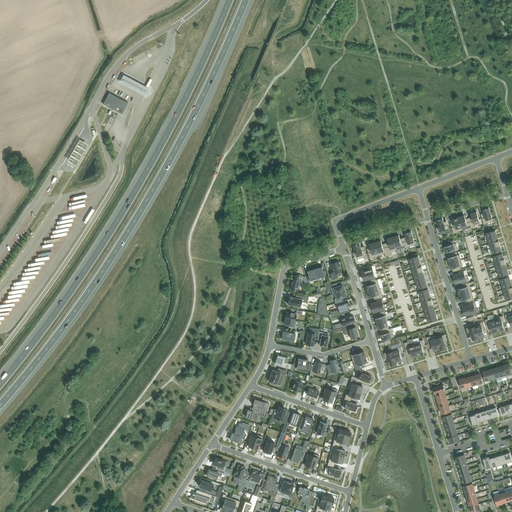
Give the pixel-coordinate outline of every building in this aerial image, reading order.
[(151,89),(123,75),(120,82),(147,96),(151,89)] [(122,114),(128,103),(109,93),(103,104),(122,114)] [(68,158),(76,163),(88,143),(79,138),(68,158)] [(485,217),(482,218),(483,223),(484,224),(487,223),(493,221),(489,208),(483,210),(484,213),(485,217)] [(473,221),(470,222),(471,228),(475,227),(474,225),(476,225),(480,223),(477,211),(470,213),(471,217),(473,221)] [(464,215),(458,217),(462,230),(468,228),(468,229),(471,228),(470,222),(467,223),(465,219),(464,215)] [(452,227),(453,234),(457,233),(457,232),(462,230),(458,217),(452,219),(453,222),(455,226),(452,227)] [(437,227),(436,228),(437,232),(440,232),(440,234),(446,232),(447,234),(450,233),(448,225),(445,226),(444,222),(442,218),(436,220),(438,227),(437,227)] [(28,219),(18,232),(22,234),(31,221),(28,219)] [(407,241),(404,242),(406,248),(409,247),(409,246),(410,246),(415,244),(411,231),(405,233),(406,237),(407,241)] [(399,235),(393,237),(397,250),(402,248),(403,249),(406,248),(404,242),(401,243),(400,239),(399,235)] [(389,246),(386,247),(389,256),(392,255),(391,252),(397,250),(393,237),(387,239),(388,242),(389,246)] [(6,252),(8,253),(16,242),(14,240),(6,252)] [(381,240),(375,242),(379,255),(385,254),(385,257),(389,256),(386,247),(383,248),(382,244),(381,240)] [(447,246),(444,247),(446,252),(447,252),(448,255),(456,252),(455,250),(458,249),(456,243),(455,244),(454,240),(446,243),(447,246)] [(498,241),(489,243),(491,249),(500,246),(499,240),(498,241)] [(371,252),(368,253),(370,259),(373,258),(373,257),(379,255),(375,242),(369,244),(370,248),(371,252)] [(355,252),(353,253),(354,257),(357,257),(358,259),(363,257),(364,259),(368,258),(365,250),(362,251),(361,247),(360,243),(353,245),(355,252)] [(491,249),(488,249),(489,255),(492,254),(501,251),(500,246),(491,249)] [(449,258),(448,258),(449,264),(461,260),(459,255),(457,255),(456,252),(448,255),(448,257),(449,258)] [(504,259),(495,262),(496,267),(505,264),(506,264),(504,259)] [(461,260),(449,264),(450,267),(451,269),(452,269),(453,272),(458,270),(461,269),(460,266),(462,266),(463,265),(461,260)] [(333,263),(331,264),(333,272),(330,273),(331,279),(337,277),(337,274),(337,273),(341,272),(338,262),(336,262),(335,262),(333,262),(333,263)] [(317,268),(314,269),(317,279),(326,276),(324,270),(323,271),(322,265),(317,266),(317,268)] [(368,270),(361,272),(363,276),(374,273),(372,266),(371,266),(367,267),(368,270)] [(421,266),(412,269),(414,274),(423,272),(423,271),(422,266),(421,266)] [(309,271),(307,272),(308,276),(307,276),(308,281),(312,280),(317,279),(314,269),(311,270),(309,271)] [(459,273),(453,275),(454,279),(465,276),(463,269),(461,269),(458,270),(459,271),(459,273)] [(374,273),(363,276),(364,280),(370,279),(371,281),(376,280),(374,273)] [(302,275),(298,274),(298,275),(295,275),(294,279),(294,278),(293,281),(292,281),(291,284),(292,284),(291,289),(294,290),(293,290),(294,290),(297,291),(299,282),(301,282),(302,278),(301,278),(302,275)] [(465,276),(454,279),(455,284),(462,282),(462,283),(468,281),(469,281),(467,275),(465,276)] [(370,285),(366,286),(368,292),(380,288),(378,280),(377,279),(376,280),(371,281),(372,284),(370,285)] [(333,288),(331,288),(333,294),(334,294),(335,293),(344,291),(346,290),(344,287),(343,287),(342,285),(338,286),(337,283),(332,284),(333,288)] [(459,289),(457,290),(459,295),(471,291),(469,283),(463,284),(464,288),(461,288),(459,289)] [(511,286),(503,290),(505,295),(511,292),(511,286)] [(380,288),(368,292),(369,298),(372,297),(374,296),(376,296),(377,299),(381,298),(383,297),(380,288)] [(335,293),(334,294),(335,299),(334,300),(335,303),(343,301),(342,298),(346,296),(346,295),(347,295),(346,290),(344,291),(335,293)] [(471,291),(459,295),(461,301),(465,300),(467,299),(468,302),(474,300),(471,291)] [(290,298),(289,297),(288,304),(289,304),(292,305),(294,305),(294,307),(300,308),(300,305),(301,301),(307,303),(308,297),(298,296),(298,299),(296,298),(291,297),(290,296),(290,298)] [(328,315),(323,298),(320,298),(317,313),(328,315)] [(377,302),(371,304),(372,308),(383,305),(381,298),(377,299),(377,302)] [(431,299),(422,302),(424,307),(433,304),(432,299),(431,299)] [(469,305),(462,307),(464,311),(475,308),(477,307),(475,301),(468,303),(469,305)] [(338,310),(335,310),(337,315),(338,315),(344,313),(345,313),(349,312),(349,311),(348,308),(348,307),(349,306),(348,303),(347,303),(344,304),(337,306),(338,309),(338,310)] [(383,305),(372,308),(374,312),(380,310),(381,313),(384,312),(384,313),(385,312),(386,312),(383,305)] [(381,313),(376,315),(377,318),(376,318),(377,324),(387,321),(388,321),(386,315),(385,316),(384,313),(384,312),(381,313)] [(344,313),(338,315),(341,326),(354,322),(354,321),(355,320),(354,316),(352,316),(352,315),(345,317),(344,313)] [(503,316),(494,318),(498,332),(504,330),(502,323),(505,322),(503,316)] [(285,321),(284,324),(289,325),(289,328),(296,329),(297,325),(298,325),(299,321),(295,320),(285,318),(285,319),(285,321)] [(488,319),(485,320),(487,327),(490,326),(492,334),(495,333),(495,332),(498,332),(494,318),(489,320),(488,319)] [(387,321),(377,324),(379,329),(380,329),(381,332),(389,329),(387,321)] [(483,322),(474,324),(474,326),(475,325),(478,337),(479,337),(484,336),(483,331),(482,329),(485,328),(483,322)] [(350,324),(342,327),(343,330),(345,335),(349,334),(351,338),(358,336),(356,327),(351,328),(350,324)] [(474,326),(466,328),(468,333),(470,332),(472,340),(479,338),(478,337),(475,325),(474,326)] [(307,332),(305,340),(306,340),(306,344),(307,344),(306,345),(310,346),(310,345),(313,345),(313,342),(314,342),(315,337),(314,337),(315,336),(318,336),(319,331),(319,329),(316,328),(315,332),(309,331),(309,332),(307,332)] [(382,335),(381,335),(382,341),(394,337),(391,328),(389,329),(381,332),(382,335)] [(283,331),(282,339),(286,340),(294,341),(295,334),(295,333),(294,333),(290,333),(290,332),(288,332),(283,331)] [(322,332),(319,331),(318,337),(321,338),(319,345),(326,346),(329,334),(322,333),(322,332)] [(436,337),(440,350),(446,348),(444,340),(446,340),(444,335),(436,337)] [(430,337),(426,338),(429,345),(432,344),(434,351),(439,349),(440,350),(436,337),(436,336),(431,337),(430,338),(430,337)] [(414,344),(418,356),(424,354),(422,347),(425,346),(423,340),(419,341),(420,342),(414,344)] [(407,342),(404,343),(407,352),(410,351),(412,358),(415,357),(418,356),(414,344),(414,343),(408,344),(407,342)] [(401,347),(392,349),(392,350),(396,362),(402,361),(400,354),(403,353),(401,347)] [(392,350),(384,353),(385,358),(388,357),(388,359),(390,365),(396,363),(396,362),(392,350)] [(364,351),(351,355),(353,361),(365,357),(364,351)] [(277,355),(275,363),(278,364),(278,366),(291,369),(290,370),(293,371),(294,364),(292,364),(288,363),(284,362),(286,357),(277,355)] [(297,359),(296,367),(297,367),(296,369),(305,370),(304,374),(309,374),(310,371),(311,365),(312,364),(311,364),(313,357),(309,357),(308,360),(298,358),(298,359),(297,359)] [(365,357),(353,361),(355,369),(355,370),(357,369),(362,368),(361,367),(361,364),(363,364),(367,362),(365,357)] [(336,359),(329,361),(333,373),(340,371),(336,359)] [(311,365),(310,371),(313,371),(320,372),(322,362),(315,361),(314,365),(311,365)] [(509,363),(503,365),(503,366),(506,376),(507,377),(511,375),(511,370),(511,368),(510,369),(509,363)] [(507,377),(506,376),(503,366),(498,367),(502,378),(507,377)] [(498,367),(493,369),(496,378),(495,378),(496,380),(502,378),(498,367)] [(269,381),(268,381),(269,381),(276,384),(277,384),(277,383),(280,373),(284,374),(285,375),(286,371),(278,368),(277,371),(273,370),(272,370),(273,370),(271,374),(270,377),(269,381)] [(358,372),(356,378),(359,379),(363,380),(367,381),(367,382),(369,382),(370,379),(371,376),(367,375),(364,374),(363,373),(362,368),(357,369),(358,372)] [(480,374),(475,375),(477,384),(483,383),(480,374)] [(462,389),(467,387),(464,379),(465,378),(464,378),(459,380),(462,389)] [(348,388),(348,389),(350,389),(361,393),(362,389),(363,387),(361,386),(359,386),(359,385),(358,385),(356,385),(357,381),(355,381),(351,379),(348,388)] [(295,380),(292,389),(298,391),(299,392),(301,388),(302,383),(295,380)] [(316,398),(318,391),(312,389),(312,388),(313,385),(307,383),(305,389),(308,390),(307,394),(311,396),(316,398)] [(444,391),(446,390),(444,385),(440,386),(440,383),(436,384),(437,387),(433,388),(435,394),(436,393),(435,393),(444,391)] [(325,393),(323,399),(327,401),(331,389),(326,387),(324,393),(325,393)] [(331,389),(327,401),(332,402),(334,396),(335,397),(338,390),(332,388),(331,389)] [(346,394),(345,397),(351,399),(352,396),(352,397),(354,397),(354,398),(354,397),(355,397),(358,398),(359,399),(360,396),(360,395),(361,393),(350,389),(348,395),(346,394)] [(344,401),(342,407),(345,408),(349,409),(353,410),(353,411),(355,411),(357,407),(357,405),(353,404),(353,403),(352,403),(351,403),(350,402),(351,399),(345,397),(344,401)] [(255,398),(253,405),(259,407),(258,409),(266,412),(267,409),(264,408),(266,402),(261,401),(262,400),(259,399),(258,400),(255,398)] [(442,414),(451,411),(449,406),(440,409),(442,414)] [(502,416),(507,415),(504,406),(499,408),(502,416)] [(272,415),(271,419),(274,421),(275,417),(282,420),(281,422),(281,421),(285,422),(287,417),(287,416),(284,415),(286,410),(283,409),(283,408),(282,408),(278,407),(277,409),(274,408),(273,412),(272,414),(272,415)] [(246,416),(246,417),(247,417),(247,418),(246,418),(257,422),(256,421),(258,415),(259,415),(266,418),(268,413),(266,412),(258,409),(252,408),(251,411),(249,410),(248,410),(246,413),(246,415),(246,416)] [(285,422),(281,432),(285,434),(289,423),(296,426),(300,414),(293,412),(292,413),(290,418),(287,417),(288,413),(289,412),(288,412),(287,416),(285,422)] [(480,412),(475,414),(475,415),(478,423),(478,422),(483,421),(480,412)] [(443,417),(444,422),(453,419),(451,414),(443,417)] [(475,415),(470,416),(473,426),(479,424),(478,422),(478,423),(475,415)] [(302,418),(298,429),(299,429),(308,432),(311,433),(312,429),(310,429),(310,428),(313,422),(314,419),(306,416),(305,418),(305,419),(302,418)] [(316,432),(322,435),(325,436),(327,432),(324,431),(327,424),(320,421),(319,425),(318,425),(316,429),(317,429),(316,432)] [(232,433),(230,439),(238,442),(239,440),(240,441),(242,437),(244,438),(246,434),(243,433),(244,429),(248,431),(250,425),(243,422),(242,424),(239,423),(238,427),(237,426),(234,434),(232,433)] [(337,428),(335,434),(349,438),(350,435),(351,432),(349,431),(346,431),(346,430),(344,430),(337,428)] [(250,440),(248,446),(253,448),(257,434),(251,432),(249,439),(250,440)] [(281,433),(276,447),(279,449),(277,455),(285,458),(289,447),(283,445),(287,434),(281,433)] [(257,434),(253,448),(257,449),(259,443),(260,443),(263,436),(257,434)] [(335,434),(333,444),(339,445),(340,442),(342,442),(342,443),(343,443),(345,443),(347,444),(348,441),(349,438),(335,434)] [(449,437),(448,438),(450,443),(460,440),(458,435),(449,438),(449,437)] [(265,436),(263,442),(266,443),(263,451),(271,454),(271,452),(274,453),(276,447),(273,446),(275,442),(267,440),(268,438),(265,436)] [(295,448),(291,461),(298,463),(299,460),(302,461),(309,442),(305,441),(302,447),(303,447),(302,450),(295,448)] [(333,444),(330,453),(344,457),(345,453),(345,451),(343,450),(341,450),(341,449),(340,449),(340,450),(339,449),(338,449),(339,445),(333,444)] [(307,459),(305,465),(309,467),(313,455),(308,453),(306,458),(307,459)] [(313,455),(309,467),(313,468),(316,462),(317,462),(319,455),(314,454),(313,453),(313,455)] [(330,453),(328,463),(334,465),(335,461),(336,461),(337,462),(338,462),(341,463),(343,463),(344,460),(343,460),(343,459),(344,457),(330,453)] [(456,463),(457,463),(456,462),(465,460),(466,460),(464,454),(454,457),(456,463)] [(486,468),(491,467),(489,459),(488,457),(483,459),(486,468)] [(215,458),(213,464),(217,465),(216,468),(224,471),(225,468),(223,467),(225,461),(223,460),(222,460),(222,459),(219,458),(218,459),(218,458),(215,458)] [(328,463),(327,467),(329,467),(327,473),(329,474),(333,475),(337,476),(339,477),(341,473),(340,473),(341,470),(337,469),(336,469),(337,469),(336,469),(334,468),(333,468),(334,465),(328,463)] [(246,467),(239,465),(237,469),(236,469),(233,476),(235,477),(234,477),(235,477),(235,479),(240,481),(237,489),(242,491),(247,477),(243,475),(246,467)] [(209,469),(206,475),(217,479),(218,475),(221,476),(223,471),(216,469),(212,468),(211,470),(209,469)] [(251,477),(250,480),(253,481),(254,478),(260,480),(262,473),(253,470),(250,477),(251,477)] [(488,483),(491,482),(494,481),(493,480),(493,479),(491,473),(485,475),(486,476),(487,480),(488,483)] [(274,485),(275,483),(276,483),(278,478),(268,475),(264,489),(269,491),(268,493),(276,495),(279,487),(274,485)] [(463,483),(472,481),(470,475),(461,478),(463,483)] [(211,490),(213,484),(211,483),(211,482),(207,481),(207,482),(202,480),(199,487),(206,489),(205,492),(215,495),(217,491),(211,490)] [(284,481),(280,492),(289,496),(289,497),(292,498),(294,492),(291,491),(294,484),(290,483),(291,483),(287,482),(284,481)] [(464,486),(465,491),(474,489),(472,483),(464,486)] [(300,490),(297,492),(298,493),(298,492),(299,493),(299,494),(298,495),(298,496),(299,495),(302,497),(301,498),(300,501),(301,501),(301,500),(305,502),(304,503),(304,504),(307,505),(305,510),(308,510),(312,491),(311,493),(309,491),(309,489),(304,487),(304,488),(304,489),(301,487),(299,488),(300,490)] [(191,496),(192,497),(191,500),(192,500),(201,503),(202,504),(204,500),(204,499),(210,501),(210,502),(212,503),(214,503),(215,501),(216,496),(197,489),(196,492),(195,494),(193,493),(191,496)] [(499,492),(499,494),(500,494),(502,503),(507,501),(505,493),(504,490),(499,492)] [(498,491),(493,492),(494,496),(497,505),(503,503),(502,503),(500,494),(499,494),(499,492),(498,491)] [(223,494),(220,501),(221,501),(223,502),(223,504),(221,509),(227,511),(231,498),(226,496),(227,495),(223,494)] [(245,501),(241,511),(249,511),(250,510),(253,511),(258,496),(252,495),(250,503),(245,501)] [(320,500),(320,501),(332,504),(333,501),(334,498),(332,497),(330,497),(329,497),(329,496),(329,497),(327,496),(321,495),(320,500)] [(231,498),(227,511),(231,511),(232,511),(234,508),(235,506),(238,507),(240,501),(231,498)] [(318,500),(316,510),(322,511),(323,508),(324,508),(325,509),(326,509),(328,509),(330,510),(331,508),(332,504),(320,501),(320,500),(318,500)] [(257,502),(254,511),(268,511),(269,509),(266,508),(265,511),(264,511),(259,511),(258,511),(259,510),(259,509),(260,507),(261,503),(257,502)]
